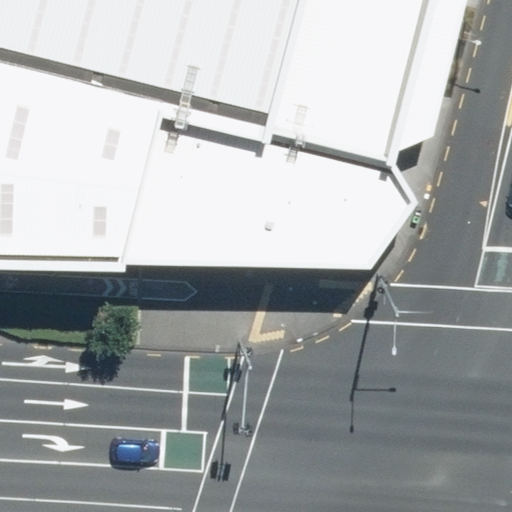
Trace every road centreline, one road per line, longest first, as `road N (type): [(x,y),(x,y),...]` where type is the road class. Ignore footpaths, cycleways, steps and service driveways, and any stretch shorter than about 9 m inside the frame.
road 1 (secondary): [(0,392),(284,405),(431,421)]
road 2 (unclassified): [(511,81),(431,421)]
